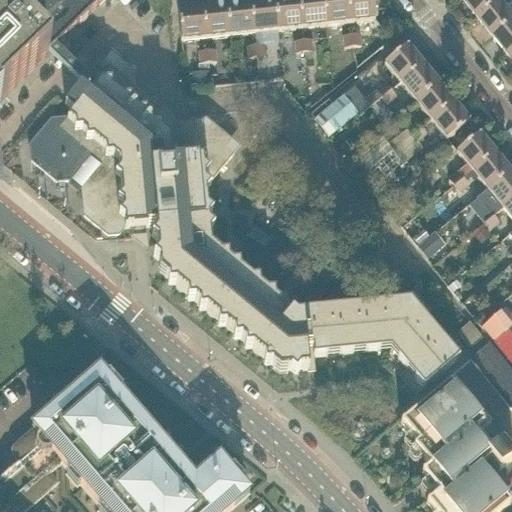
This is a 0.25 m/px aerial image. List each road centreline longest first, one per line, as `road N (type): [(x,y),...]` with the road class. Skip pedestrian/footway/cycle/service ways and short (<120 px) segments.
road 1 (tertiary): [(344,511),(278,445),(0,215)]
road 2 (residential): [(414,0),(511,118)]
